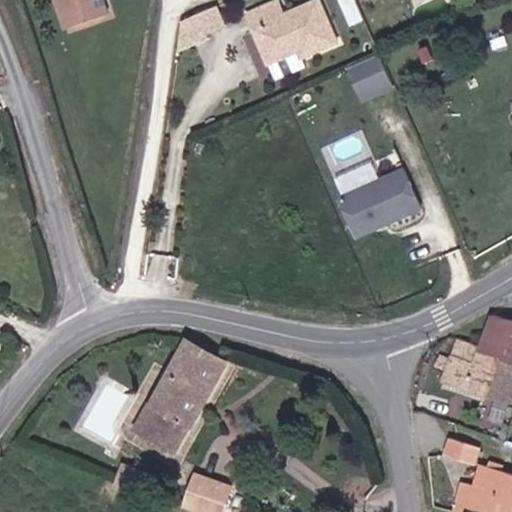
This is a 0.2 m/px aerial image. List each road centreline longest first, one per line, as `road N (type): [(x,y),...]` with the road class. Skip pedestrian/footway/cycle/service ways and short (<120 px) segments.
road 1 (unclassified): [(0,32),(33,103),(82,324)]
road 2 (unclassified): [(361,343),(133,309),(82,324)]
road 3 (unclassified): [(410,456),(408,328)]
road 4 (unclassified): [(82,324),(36,366),(0,416)]
road 5 (unclassified): [(361,343),(410,456)]
